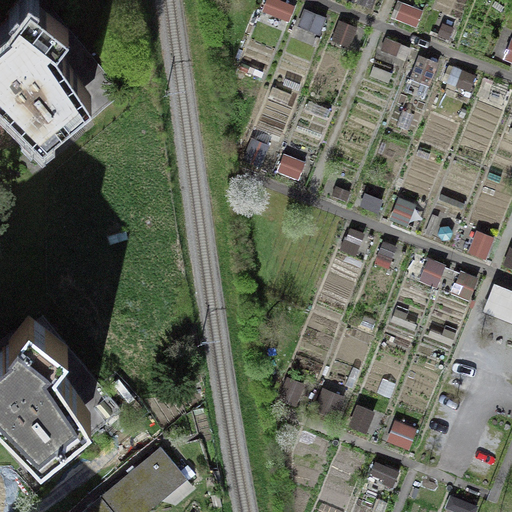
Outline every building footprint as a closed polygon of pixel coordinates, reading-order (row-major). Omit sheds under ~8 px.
[(0,92),(42,135),(91,94),(56,43),(68,27),(33,0),(28,0),(11,23),(14,26),(0,36),(0,92)] [(281,0),(268,0),(264,12),(288,21),(295,5),(281,0)] [(402,4),(395,22),(415,30),(422,12),(402,4)] [(304,8),(298,25),(320,33),(326,16),(304,8)] [(338,20),(331,40),(350,46),(357,26),(338,20)] [(442,26),(436,39),(448,44),(453,30),(442,26)] [(386,37),(381,48),(404,57),(409,46),(386,37)] [(511,41),(511,42),(503,64),(511,66),(511,41)] [(439,63),(419,55),(409,78),(430,86),(439,63)] [(239,70),(262,79),(264,73),(249,67),(251,64),(243,61),(239,70)] [(454,64),(447,81),(469,90),(476,73),(454,64)] [(388,84),(393,74),(373,66),(369,76),(388,84)] [(251,137),(243,159),(260,166),(269,143),(251,137)] [(285,148),(277,170),(298,178),(306,155),(285,148)] [(336,184),(332,194),(347,199),(350,188),(336,184)] [(377,214),(383,201),(365,193),(359,207),(377,214)] [(398,195),(390,218),(407,224),(415,201),(398,195)] [(439,201),(462,209),(464,203),(442,195),(439,201)] [(424,234),(432,237),(440,217),(432,214),(424,234)] [(348,226),(339,248),(355,255),(364,232),(348,226)] [(477,228),(468,250),(487,257),(496,235),(477,228)] [(383,239),(375,262),(388,267),(397,244),(383,239)] [(511,239),(503,263),(511,266),(511,239)] [(428,255),(419,278),(437,285),(446,262),(428,255)] [(460,268),(451,291),(469,298),(478,275),(460,268)] [(511,291),(494,285),(485,308),(511,319),(511,291)] [(391,322),(415,331),(418,324),(406,320),(409,314),(396,309),(391,322)] [(0,411),(41,453),(91,411),(55,359),(67,344),(28,313),(9,339),(11,342),(0,350),(0,411)] [(360,325),(373,329),(376,321),(364,316),(360,325)] [(428,336),(452,346),(457,334),(444,329),(442,334),(431,330),(428,336)] [(287,376),(278,398),(296,405),(305,383),(287,376)] [(377,393),(390,398),(396,384),(382,379),(377,393)] [(322,386),(313,409),(336,417),(344,395),(322,386)] [(357,402),(348,425),(367,432),(375,409),(357,402)] [(394,419),(386,440),(410,449),(418,428),(394,419)] [(132,472),(102,497),(114,511),(134,511),(182,472),(162,447),(132,472)] [(392,489),(399,471),(375,462),(369,475),(383,480),(381,485),(392,489)] [(444,508),(454,511),(475,511),(478,506),(449,495),(444,508)] [(83,511),(114,511),(102,497),(83,511)]
